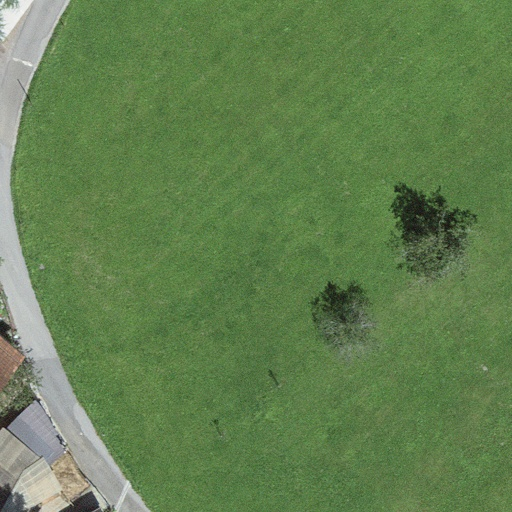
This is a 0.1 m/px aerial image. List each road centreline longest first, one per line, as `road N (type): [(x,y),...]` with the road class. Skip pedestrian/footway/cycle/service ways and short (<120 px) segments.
road 1 (track): [(0,224),(17,285),(101,464),(141,511)]
road 2 (track): [(62,0),(0,139)]
